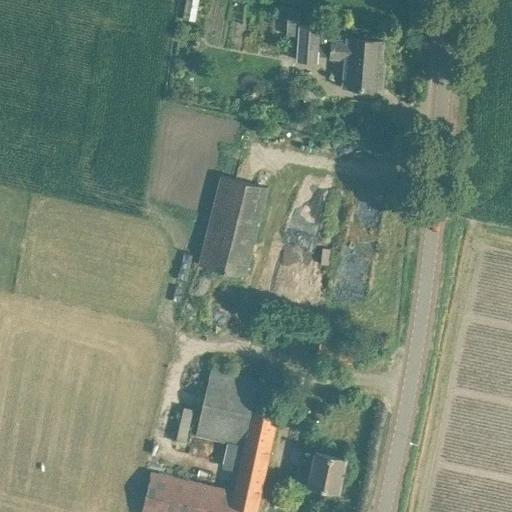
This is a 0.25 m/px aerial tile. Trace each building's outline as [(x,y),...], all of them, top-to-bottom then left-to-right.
[(324,25),(320,25),(300,24),(297,60),(317,61),(318,55),(331,56),(331,57),(346,59),(343,86),(377,89),(378,86),(382,87),(383,73),(379,73),(380,62),(382,63),(383,41),(348,38),(347,40),(332,39),(332,34),(330,31),(327,27),(324,25)] [(306,128),(309,113),(300,111),(303,96),(293,94),(287,124),(306,128)] [(268,187),(221,175),(199,265),(245,276),(268,187)] [(357,366),(362,342),(322,333),(316,357),(357,366)] [(258,380),(211,369),(196,435),(244,446),(234,490),(151,472),(141,511),(256,511),(277,415),(252,410),(258,380)] [(313,462),(301,459),(296,481),(338,491),(346,457),(316,451),(313,462)]
